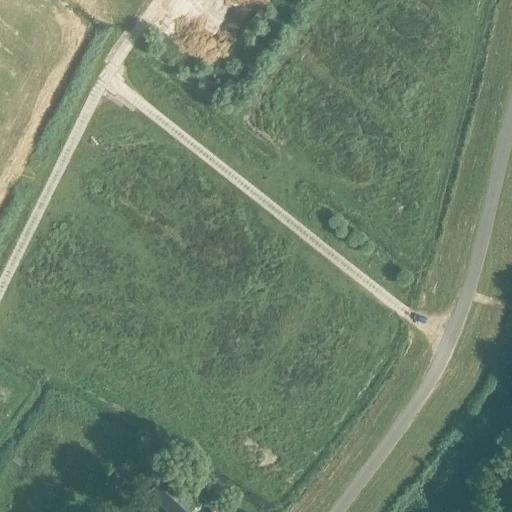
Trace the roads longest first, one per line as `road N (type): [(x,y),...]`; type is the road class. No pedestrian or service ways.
road 1 (track): [(108,74),(346,265),(443,332)]
road 2 (track): [(160,0),(108,74),(0,291)]
